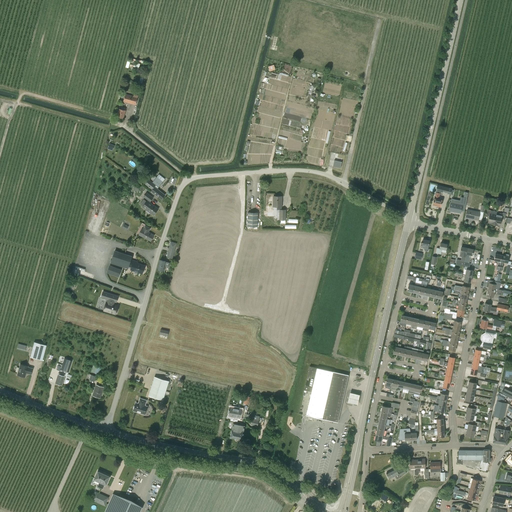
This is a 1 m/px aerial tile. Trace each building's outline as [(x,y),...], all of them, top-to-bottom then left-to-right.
[(327,53),(331,38),(323,36),(319,51),(327,53)] [(338,61),(340,53),(331,50),(328,58),(338,61)] [(125,95),(124,102),(129,103),(136,105),(137,99),(131,97),(125,95)] [(126,111),(125,110),(126,109),(121,108),(121,109),(119,109),(117,116),(124,118),(126,111)] [(339,169),(341,169),(343,161),(335,159),(333,168),(336,168),(336,169),(339,170),(339,169)] [(165,179),(159,174),(153,182),(149,180),(145,184),(153,190),(151,192),(162,200),(165,195),(157,189),(165,179)] [(449,188),(437,185),(437,186),(436,185),(435,190),(436,190),(436,191),(436,192),(434,198),(432,206),(437,207),(437,206),(441,207),(442,200),(439,199),(440,192),(448,194),(450,194),(450,193),(451,190),(451,189),(449,188)] [(451,203),(449,211),(461,213),(462,205),(462,204),(465,205),(467,199),(468,193),(464,192),(463,198),(461,198),(460,201),(451,199),(451,203)] [(150,202),(153,198),(146,193),(144,197),(147,199),(148,200),(142,207),(147,210),(146,211),(149,214),(150,213),(154,216),(159,209),(150,202)] [(277,210),(280,210),(279,220),(285,220),(286,210),(281,210),(282,197),(273,196),(273,207),(277,207),(277,210)] [(487,209),(486,216),(489,217),(488,223),(491,223),(490,224),(494,225),(496,215),(496,212),(490,211),(491,210),(487,209)] [(478,220),(480,212),(467,210),(465,217),(478,220)] [(248,212),(247,226),(258,227),(258,213),(248,212)] [(496,215),(494,225),(497,226),(498,225),(500,225),(502,219),(505,220),(506,213),(503,213),(502,214),(499,213),(499,215),(496,215)] [(139,235),(151,241),(154,235),(148,232),(150,228),(145,226),(143,230),(142,229),(139,235)] [(421,247),(425,248),(425,251),(428,251),(430,241),(423,239),(422,243),(421,243),(420,247),(421,247)] [(446,253),(448,244),(441,243),(440,248),(436,248),(435,253),(441,254),(441,252),(446,253)] [(173,259),(176,247),(169,245),(166,257),(173,259)] [(456,265),(464,266),(467,248),(462,247),(460,253),(463,254),(463,256),(462,256),(461,260),(457,259),(456,265)] [(467,248),(464,266),(469,267),(470,263),(467,263),(468,258),(469,258),(469,255),(472,256),(473,249),(467,248)] [(131,267),(130,270),(142,274),(145,266),(138,263),(138,262),(133,261),(133,262),(131,261),(133,256),(115,250),(110,263),(128,269),(129,267),(131,267)] [(421,260),(423,254),(416,252),(414,258),(421,260)] [(497,270),(499,270),(502,255),(495,254),(494,260),(498,261),(497,270)] [(505,254),(505,256),(502,255),(499,270),(502,271),(503,262),(508,263),(509,257),(508,256),(508,255),(505,254)] [(160,260),(157,269),(164,271),(165,265),(169,266),(170,262),(160,260)] [(110,265),(107,273),(118,277),(121,270),(110,265)] [(489,283),(488,290),(495,291),(497,292),(506,293),(507,294),(508,291),(504,290),(499,289),(501,283),(496,282),(487,280),(487,282),(489,283)] [(415,282),(415,285),(413,292),(419,294),(421,284),(415,282)] [(461,294),(460,298),(467,299),(468,293),(455,290),(454,293),(458,294),(461,294)] [(493,298),(495,291),(488,290),(486,296),(493,298)] [(101,310),(112,315),(115,306),(109,304),(110,302),(113,303),(115,297),(100,292),(99,297),(107,300),(106,304),(103,303),(101,310)] [(458,306),(458,309),(465,311),(466,305),(453,302),(452,305),(455,306),(455,305),(458,306)] [(483,310),(483,311),(490,313),(490,312),(496,314),(496,313),(498,314),(498,310),(507,312),(508,306),(497,304),(497,308),(493,307),(491,307),(491,304),(485,303),(484,307),(483,307),(483,310)] [(444,313),(444,316),(452,318),(452,315),(463,317),(465,311),(458,309),(457,313),(450,311),(449,314),(444,313)] [(444,316),(439,315),(438,323),(440,324),(441,320),(441,318),(451,320),(452,318),(444,316)] [(494,330),(494,329),(495,330),(496,327),(501,328),(501,325),(503,326),(504,322),(502,322),(502,321),(494,320),(492,326),(487,325),(488,321),(482,319),(481,324),(480,323),(479,326),(480,326),(480,327),(486,328),(486,329),(486,328),(492,329),(492,330),(494,330)] [(482,336),(481,339),(483,342),(480,347),(491,349),(491,348),(495,330),(494,329),(494,330),(492,330),(492,329),(486,328),(486,329),(486,328),(485,333),(482,336)] [(458,340),(459,333),(446,330),(445,334),(448,335),(448,334),(451,335),(451,338),(458,340)] [(30,357),(42,360),(46,345),(34,342),(30,357)] [(446,346),(449,346),(449,348),(448,350),(455,352),(456,346),(443,343),(443,346),(446,346)] [(401,344),(398,344),(397,347),(394,346),(393,353),(399,355),(400,348),(401,344)] [(474,356),(480,357),(484,358),(486,358),(489,359),(489,355),(480,354),(481,350),(476,349),(474,356)] [(423,353),(421,360),(427,361),(429,355),(428,355),(429,354),(430,351),(427,351),(426,354),(423,353)] [(60,370),(68,372),(72,361),(64,358),(60,370)] [(444,362),(440,361),(439,365),(447,366),(447,369),(452,370),(454,364),(448,363),(444,362)] [(473,362),(472,368),(477,369),(481,370),(484,370),(490,371),(490,368),(484,367),(482,367),(478,366),(479,363),(473,362)] [(32,369),(27,367),(28,367),(23,365),(20,364),(17,375),(19,375),(19,376),(22,377),(23,377),(25,377),(26,373),(28,373),(28,374),(31,374),(32,369)] [(93,365),(91,372),(99,375),(102,368),(93,365)] [(333,372),(317,368),(310,366),(304,390),(311,392),(306,415),(324,419),(338,422),(349,375),(333,372)] [(58,373),(55,383),(61,385),(64,375),(58,373)] [(91,383),(92,381),(94,382),(96,376),(91,375),(88,374),(86,379),(89,380),(88,383),(91,383)] [(163,401),(169,381),(154,377),(148,396),(163,401)] [(385,388),(391,389),(393,379),(387,378),(386,385),(385,385),(386,385),(385,388)] [(96,385),(93,395),(100,398),(104,387),(96,385)] [(500,385),(498,392),(511,399),(511,390),(504,387),(500,385)] [(348,401),(358,404),(360,394),(350,391),(348,401)] [(475,392),(467,391),(465,400),(473,402),(475,392)] [(511,399),(498,392),(498,397),(510,404),(511,401),(511,399)] [(439,403),(438,406),(445,407),(446,401),(428,397),(427,397),(427,399),(430,399),(436,401),(436,402),(439,403)] [(497,401),(493,416),(503,418),(505,419),(507,411),(508,410),(509,404),(505,403),(505,401),(498,397),(497,401)] [(147,407),(145,406),(146,401),(140,399),(138,404),(136,403),(133,411),(145,415),(147,407)] [(240,419),(242,410),(233,408),(234,404),(229,403),(228,407),(231,408),(228,418),(230,419),(230,421),(234,421),(237,422),(238,418),(240,419)] [(468,407),(466,414),(474,415),(475,409),(477,409),(478,406),(471,404),(470,408),(468,407)] [(382,406),(381,412),(391,414),(392,408),(389,407),(382,406)] [(466,414),(465,419),(471,421),(471,424),(468,423),(467,430),(475,432),(476,425),(478,425),(477,427),(480,427),(481,423),(479,422),(473,421),(474,415),(466,414)] [(257,426),(258,420),(259,416),(254,415),(253,415),(251,425),(257,426)] [(231,436),(230,436),(230,437),(231,437),(235,438),(237,439),(238,438),(241,439),(242,439),(243,439),(242,439),(243,435),(244,434),(243,434),(245,426),(233,424),(232,431),(231,436)] [(495,428),(493,442),(499,444),(500,438),(503,438),(504,430),(495,428)] [(500,438),(499,444),(507,445),(510,431),(504,430),(503,438),(500,438)] [(407,433),(407,432),(405,432),(401,432),(402,439),(405,438),(405,440),(411,440),(411,433),(407,433)] [(376,434),(374,440),(377,441),(381,442),(382,439),(388,440),(386,446),(388,446),(390,445),(392,438),(386,436),(383,436),(376,434)] [(489,450),(483,450),(459,450),(458,459),(458,463),(469,466),(468,468),(473,469),(473,468),(484,471),(485,470),(487,470),(489,464),(487,463),(487,462),(489,462),(489,450)] [(410,460),(410,469),(416,468),(416,471),(415,471),(415,475),(418,475),(418,471),(417,460),(410,460)] [(430,469),(435,468),(436,472),(440,472),(441,472),(440,462),(430,463),(430,469)] [(400,476),(406,473),(404,468),(398,471),(396,468),(386,473),(389,479),(395,476),(397,479),(401,477),(400,476)] [(100,484),(99,484),(98,487),(103,489),(105,485),(106,485),(110,477),(98,472),(94,480),(100,482),(100,484)] [(511,487),(500,485),(499,493),(510,495),(511,490),(511,486),(511,487)] [(109,498),(97,492),(94,500),(106,505),(109,498)] [(138,511),(141,507),(113,494),(104,511),(138,511)] [(504,498),(494,496),(492,504),(502,506),(504,498)]
